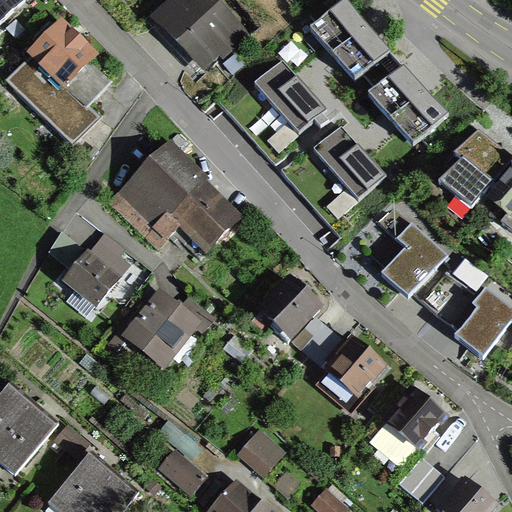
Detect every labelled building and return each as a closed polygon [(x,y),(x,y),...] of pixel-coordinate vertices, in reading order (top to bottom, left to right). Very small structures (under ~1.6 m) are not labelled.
[(0,0),(0,25),(27,0),(0,0)] [(252,36),(216,0),(170,0),(150,20),(204,75),(219,60),(223,64),(252,36)] [(332,58),(367,26),(346,3),(311,35),(332,58)] [(63,18),(27,53),(31,58),(8,81),(74,146),(100,120),(89,109),(115,84),(94,63),(101,56),(63,18)] [(367,26),(332,58),(356,84),(391,51),(367,26)] [(325,111),(283,64),(257,87),(299,134),(325,111)] [(368,99),(390,123),(426,90),(404,66),(368,99)] [(450,117),(426,90),(390,123),(414,149),(450,117)] [(388,178),(342,128),(314,153),(359,203),(388,178)] [(511,159),(479,133),(456,154),(465,162),(441,185),(471,209),(511,159)] [(210,180),(171,140),(108,203),(156,251),(180,227),(208,255),(245,219),(208,182),(210,180)] [(511,172),(488,203),(510,220),(511,217),(511,172)] [(447,258),(412,225),(397,241),(408,251),(384,276),(408,299),(447,258)] [(88,254),(64,233),(51,254),(73,272),(62,285),(96,312),(123,280),(121,279),(132,267),(123,259),(128,253),(105,234),(88,254)] [(316,320),(324,311),(290,280),(259,314),(293,345),(316,320)] [(132,322),(128,319),(107,345),(119,354),(127,344),(165,373),(194,336),(201,341),(218,319),(187,295),(180,305),(159,288),(132,322)] [(511,317),(511,308),(485,289),(473,305),(478,309),(456,339),(482,359),(511,317)] [(348,346),(316,320),(293,345),(325,371),(348,346)] [(255,351),(235,335),(224,351),(243,366),(255,351)] [(389,368),(355,339),(348,346),(325,371),(323,374),(325,377),(317,386),(352,416),(376,387),(374,385),(389,368)] [(443,427),(450,419),(413,388),(381,426),(384,428),(371,444),(407,474),(421,457),(436,439),(429,433),(438,423),(443,427)] [(0,399),(0,446),(33,409),(9,389),(0,399)] [(56,430),(33,409),(0,446),(0,464),(14,477),(56,430)] [(89,444),(68,427),(56,442),(77,459),(89,444)] [(287,455),(260,431),(236,456),(263,481),(287,455)] [(207,481),(176,455),(159,474),(191,500),(207,481)] [(446,479),(421,457),(407,474),(399,483),(425,505),(446,479)] [(56,511),(85,511),(113,480),(89,460),(49,505),(56,511)] [(302,485),(289,474),(275,490),(288,501),(302,485)] [(113,480),(85,511),(126,511),(136,501),(113,480)] [(272,511),(237,480),(209,511),(272,511)] [(497,511),(500,509),(464,481),(439,511),(497,511)] [(349,511),(350,511),(325,490),(311,506),(317,511),(349,511)]
